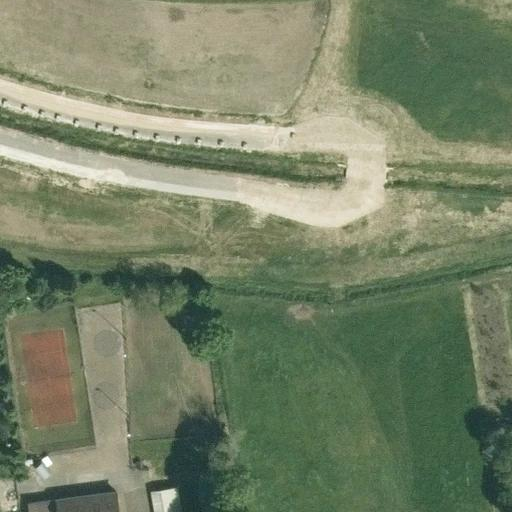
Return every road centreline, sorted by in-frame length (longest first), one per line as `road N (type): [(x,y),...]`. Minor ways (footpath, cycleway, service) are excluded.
road 1 (residential): [(0,82),(82,107),(282,131)]
road 2 (residential): [(237,180),(79,156),(0,134)]
